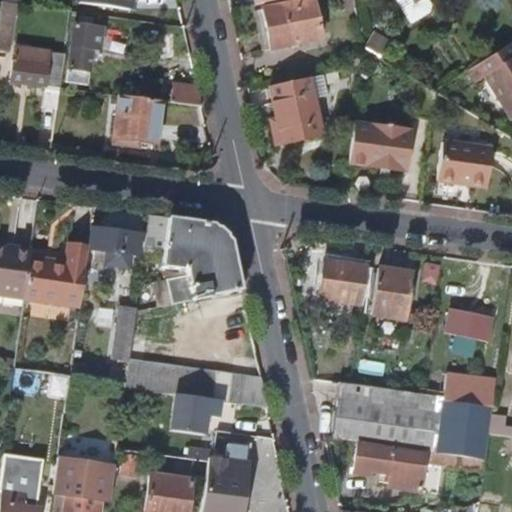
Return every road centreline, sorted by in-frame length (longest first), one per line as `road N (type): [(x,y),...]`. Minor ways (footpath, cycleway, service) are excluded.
road 1 (residential): [(314,511),(250,207)]
road 2 (residential): [(511,241),(250,207)]
road 3 (residential): [(250,207),(0,172)]
road 4 (residential): [(250,207),(205,0)]
